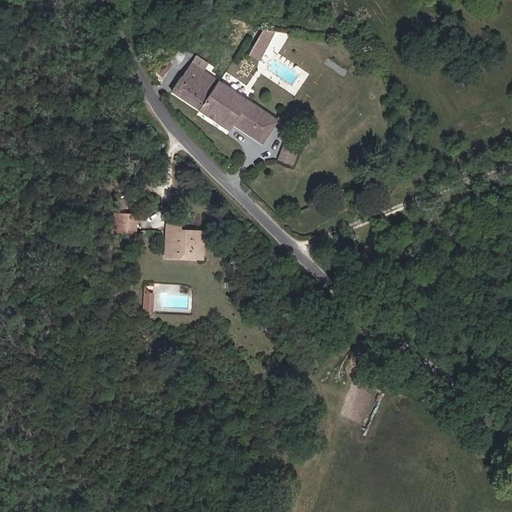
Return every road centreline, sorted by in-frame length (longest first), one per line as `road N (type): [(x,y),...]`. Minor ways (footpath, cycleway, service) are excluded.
road 1 (unclassified): [(98,0),(163,115),(203,158),(334,289),(511,427)]
road 2 (unknown): [(294,249),(511,155)]
